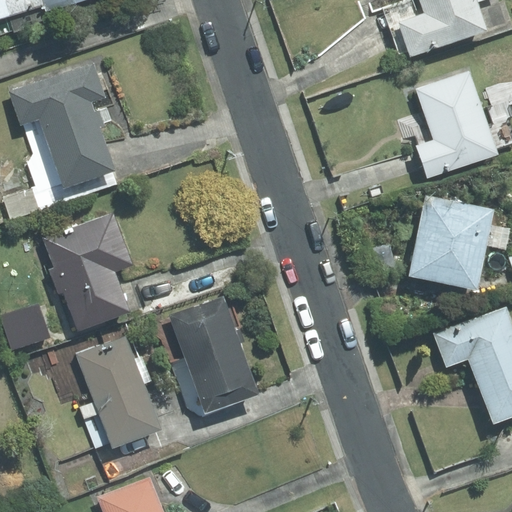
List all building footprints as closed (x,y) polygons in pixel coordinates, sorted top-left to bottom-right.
[(0,0),(0,17),(44,4),(45,11),(80,0),(0,0)] [(404,0),(383,8),(402,57),(488,26),(478,0),(404,0)] [(96,57),(9,85),(23,123),(39,117),(64,186),(119,166),(94,99),(110,93),(96,57)] [(469,68),(416,85),(432,137),(416,142),(425,173),(495,152),(469,68)] [(492,203),(423,194),(408,273),(478,286),(492,203)] [(137,262),(116,207),(42,235),(77,330),(133,309),(118,269),(137,262)] [(223,290),(169,311),(207,411),(262,390),(223,290)] [(37,299),(1,312),(14,350),(50,338),(37,299)] [(511,412),(511,325),(503,304),(433,329),(445,363),(468,355),(491,420),(511,412)] [(76,353),(95,403),(81,408),(96,448),(109,443),(111,449),(167,429),(129,334),(76,353)] [(135,473),(126,450),(103,459),(101,454),(58,472),(69,499),(135,473)] [(166,511),(154,476),(94,499),(98,511),(166,511)]
